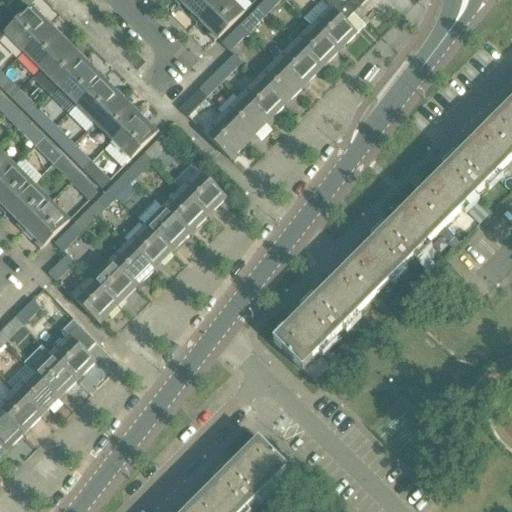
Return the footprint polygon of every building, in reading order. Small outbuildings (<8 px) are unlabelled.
[(184,0),(180,5),(199,23),(209,13),(221,0),(184,0)] [(221,0),(209,13),(199,23),(217,41),(216,41),(216,42),(227,31),(243,15),(242,15),(226,0),(221,0)] [(266,0),(264,3),(272,11),(282,0),(266,0)] [(319,0),(322,2),(330,10),(330,11),(340,21),(344,24),(368,0),(319,0)] [(303,20),(312,29),(322,39),(337,55),(355,37),(356,37),(344,24),(340,21),(330,11),(330,10),(322,2),(303,20)] [(0,6),(0,21),(10,31),(14,26),(18,23),(1,6),(0,6)] [(258,9),(246,21),(254,29),(266,17),(258,9)] [(5,36),(23,54),(33,45),(48,29),(30,11),(31,11),(30,10),(18,23),(14,26),(10,31),(5,36)] [(0,38),(1,40),(5,36),(10,31),(0,21),(0,38)] [(240,27),(228,39),(236,47),(248,35),(240,27)] [(23,54),(40,72),(50,62),(65,46),(48,29),(33,45),(23,54)] [(312,29),(294,47),(304,57),(319,73),(337,55),(322,39),(312,29)] [(40,72),(58,90),(68,80),(84,64),(65,46),(50,62),(40,72)] [(294,47),(276,65),(286,75),(302,90),(319,73),(304,57),(294,47)] [(233,58),(222,69),(229,77),(241,65),(233,58)] [(58,90),(76,108),(86,98),(102,82),(84,64),(68,80),(58,90)] [(276,65),(258,83),(268,93),(284,108),(302,90),(286,75),(276,65)] [(0,77),(0,89),(6,95),(14,87),(2,75),(0,77)] [(215,75),(204,87),(211,95),(223,83),(215,75)] [(76,108),(94,126),(104,116),(119,100),(102,82),(86,98),(76,108)] [(258,83),(240,101),(250,110),(266,126),(284,108),(268,93),(258,83)] [(12,101),(24,113),(32,105),(20,93),(12,101)] [(197,93),(186,104),(194,112),(205,101),(197,93)] [(94,126),(112,143),(122,133),(137,118),(119,100),(104,116),(94,126)] [(240,101),(223,119),(233,128),(248,144),(266,126),(250,110),(240,101)] [(511,102),(486,129),(511,155),(511,102)] [(20,118),(9,106),(1,114),(12,126),(20,118)] [(30,119),(42,131),(50,123),(38,111),(30,119)] [(122,133),(112,143),(130,161),(129,162),(130,162),(140,152),(156,136),(137,118),(122,133)] [(233,128),(223,119),(205,136),(204,137),(214,147),(230,162),(231,162),(230,162),(248,144),(233,128)] [(38,136),(26,124),(18,132),(30,144),(38,136)] [(48,137),(60,149),(68,141),(56,129),(48,137)] [(511,155),(486,129),(414,201),(443,230),(511,161),(511,155)] [(169,147),(162,139),(150,150),(158,158),(169,147)] [(56,153),(44,142),(36,150),(48,162),(56,153)] [(66,155),(78,166),(86,158),(74,146),(66,155)] [(0,183),(14,170),(0,155),(0,183)] [(143,157),(132,168),(140,176),(151,165),(143,157)] [(74,171),(62,159),(54,167),(66,179),(74,171)] [(92,164),(84,172),(95,184),(103,176),(92,164)] [(0,206),(6,213),(17,203),(32,188),(14,170),(0,183),(0,206)] [(126,174),(114,186),(122,194),(134,182),(126,174)] [(199,176),(181,194),(191,204),(206,220),(224,202),(225,201),(209,186),(199,176)] [(91,189),(80,177),(72,185),(83,197),(91,189)] [(6,213),(24,231),(34,221),(50,205),(32,188),(17,203),(6,213)] [(108,192),(96,204),(104,212),(116,200),(108,192)] [(181,194),(163,212),(173,222),(188,238),(206,220),(191,204),(181,194)] [(414,201),(343,271),(373,301),(443,230),(414,201)] [(34,221),(24,231),(43,249),(53,239),(69,223),(68,223),(50,205),(34,221)] [(90,210),(79,222),(86,230),(98,218),(90,210)] [(163,212),(145,230),(155,240),(171,256),(188,238),(173,222),(163,212)] [(72,228),(61,240),(69,247),(80,236),(72,228)] [(145,230),(128,247),(138,257),(154,273),(171,256),(155,240),(145,230)] [(128,247),(110,265),(120,275),(136,291),(154,273),(138,257),(128,247)] [(67,257),(55,269),(62,277),(74,264),(67,257)] [(110,265),(92,283),(102,293),(118,309),(136,291),(120,275),(110,265)] [(373,301),(343,271),(282,332),(272,342),(302,372),(373,301)] [(102,293),(92,283),(74,301),(84,311),(100,327),(118,309),(102,293)] [(32,303),(20,315),(28,323),(40,311),(32,303)] [(14,321),(2,333),(10,341),(22,329),(14,321)] [(73,322),(61,335),(67,341),(50,358),(61,368),(77,384),(95,366),(85,356),(96,345),(73,322)] [(43,386),(59,402),(77,384),(61,368),(50,358),(33,375),(43,386)] [(25,404),(41,420),(59,402),(43,386),(33,375),(15,393),(25,404)] [(0,414),(8,422),(23,437),(41,420),(25,404),(15,393),(0,407),(0,414)] [(0,449),(5,455),(23,437),(8,422),(0,414),(0,449)] [(257,443),(187,511),(246,511),(287,471),(258,442),(256,443),(257,443)] [(264,511),(265,511),(277,511),(279,511),(271,503),(264,511)]
